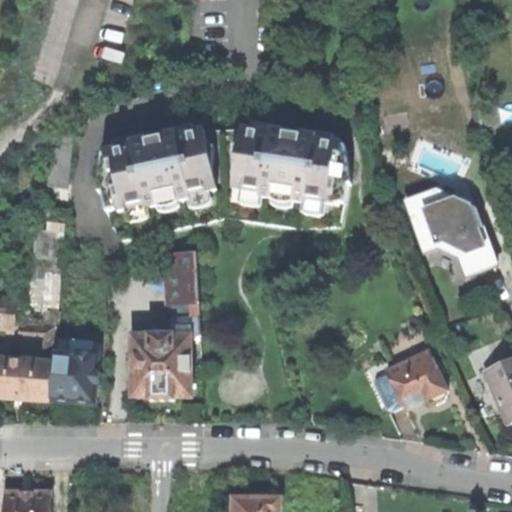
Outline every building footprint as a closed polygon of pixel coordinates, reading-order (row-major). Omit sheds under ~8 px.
[(254,125),(252,132),(271,134),(271,131),(285,133),(285,130),(265,127),(254,125)] [(163,133),(163,137),(177,133),(178,137),(196,133),(195,127),(182,129),(163,133)] [(334,229),(341,228),(345,206),(346,205),(349,186),(352,186),(346,149),(343,148),(343,145),(316,141),(317,138),(285,133),(271,131),(271,134),(252,132),(243,130),(206,131),(196,133),(178,137),(177,133),(163,137),(132,144),(133,146),(106,152),(106,155),(103,156),(99,193),(102,193),(107,213),(108,213),(110,225),(123,242),(226,220),(301,231),(334,229)] [(460,259),(467,277),(482,272),(496,266),(487,240),(483,228),(483,227),(477,211),(472,209),(468,211),(460,207),(459,202),(438,192),(407,203),(425,253),(439,248),(460,259)] [(197,253),(170,254),(172,304),(183,304),(183,319),(173,319),(173,328),(163,328),(163,337),(132,339),(135,404),(153,402),(153,405),(166,404),(179,403),(179,401),(196,400),(193,337),(202,337),(197,253)] [(467,277),(451,283),(461,310),(491,298),(482,272),(467,277)] [(0,328),(12,330),(15,305),(0,302),(0,328)] [(0,398),(14,400),(52,403),(56,354),(57,341),(58,328),(20,325),(19,333),(46,336),(44,366),(0,362),(0,398)] [(94,344),(57,341),(56,354),(101,357),(102,349),(94,349),(94,344)] [(446,393),(448,392),(430,353),(387,374),(406,412),(429,401),(430,403),(436,406),(440,404),(444,402),(446,395),(446,393)] [(100,374),(101,357),(56,354),(52,403),(75,405),(97,407),(99,388),(101,388),(102,374),(100,374)] [(511,362),(485,373),(508,428),(511,425),(511,362)] [(5,511),(51,511),(52,495),(34,495),(5,494),(5,511)] [(235,501),(235,511),(282,511),(282,502),(253,502),(235,501)]
